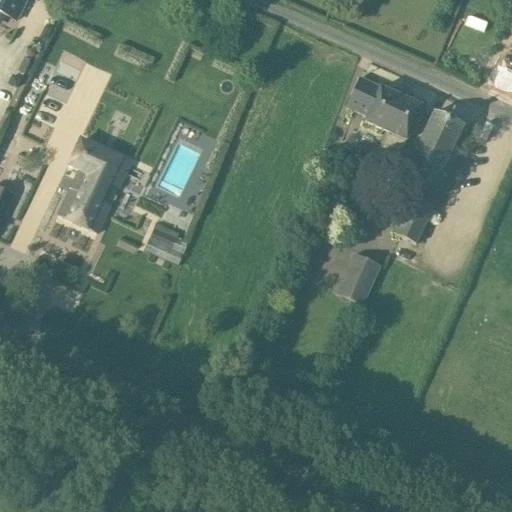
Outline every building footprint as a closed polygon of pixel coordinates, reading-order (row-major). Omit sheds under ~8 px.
[(0,0),(0,15),(15,23),(26,0),(0,0)] [(490,92),(511,101),(511,59),(506,57),(490,92)] [(380,150),(398,158),(420,109),(379,90),(380,89),(358,80),(344,110),(366,120),(364,124),(387,135),(380,150)] [(406,188),(423,196),(432,176),(441,172),(462,128),(433,115),(413,158),(416,167),(406,188)] [(98,202),(106,185),(117,191),(129,166),(80,142),(68,167),(78,173),(57,218),(96,236),(109,208),(98,202)] [(0,212),(11,190),(9,189),(9,190),(2,186),(3,184),(0,182),(0,212)] [(432,208),(410,198),(394,236),(416,246),(432,208)] [(144,251),(177,265),(186,244),(154,230),(144,251)] [(335,296),(362,308),(380,269),(352,257),(335,296)]
